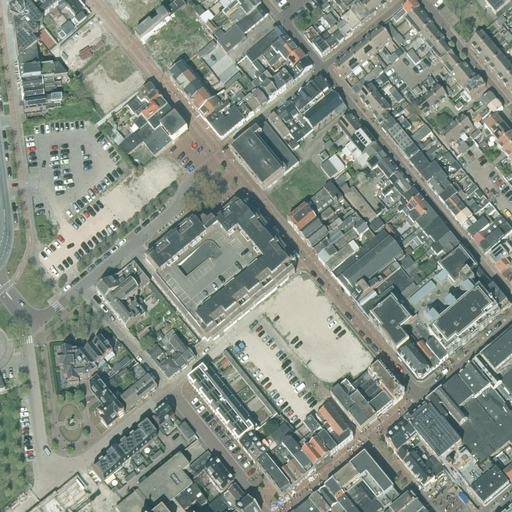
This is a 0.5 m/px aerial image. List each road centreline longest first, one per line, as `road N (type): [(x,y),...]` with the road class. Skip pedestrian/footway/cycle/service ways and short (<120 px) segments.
road 1 (residential): [(511,321),(419,398),(220,153)]
road 2 (residential): [(511,298),(323,69)]
road 3 (residential): [(92,0),(220,153)]
road 4 (residential): [(80,286),(183,203),(194,175),(220,153)]
road 5 (residential): [(60,479),(42,451),(25,316)]
road 6 (residential): [(60,479),(168,391)]
road 7 (residential): [(168,391),(80,286)]
road 8 (residential): [(168,391),(253,494)]
road 9 (residential): [(220,153),(323,69)]
